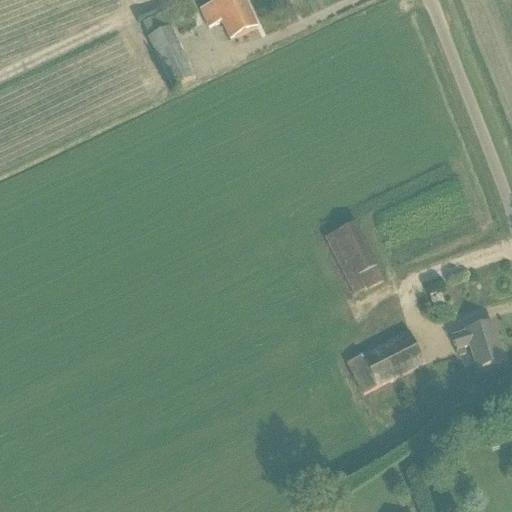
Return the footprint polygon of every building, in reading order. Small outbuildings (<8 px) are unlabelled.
[(230,43),(239,38),(257,30),(243,0),(225,0),(222,2),(201,12),(210,30),(222,25),(230,43)] [(147,40),(170,91),(193,81),(171,29),(147,40)] [(383,283),(356,225),(325,240),(352,298),(383,283)] [(477,371),(485,369),(504,363),(492,325),(466,333),(466,335),(453,339),(459,358),(465,356),(464,352),(470,349),(477,371)] [(409,333),(345,366),(363,399),(426,366),(409,333)]
